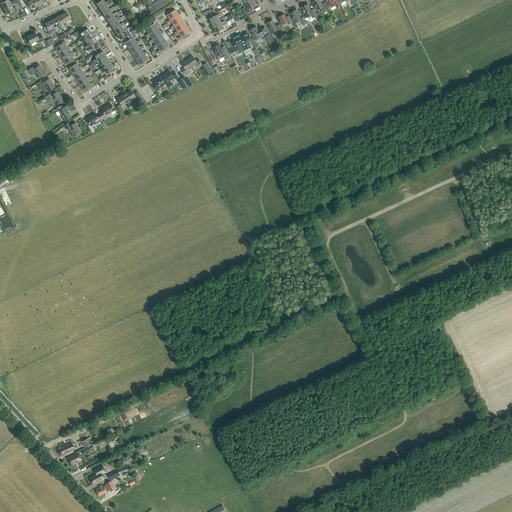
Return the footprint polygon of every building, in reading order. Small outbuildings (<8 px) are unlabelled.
[(12,5),(15,3),(18,2),(16,0),(13,0),(10,2),(9,0),(5,0),(1,3),(4,9),(11,4),(12,5)] [(33,0),(30,0),(27,2),(31,9),(37,6),(33,0)] [(96,3),(100,9),(106,4),(107,5),(110,3),(109,2),(111,1),(110,0),(107,0),(107,1),(105,2),(103,0),(97,0),(99,2),(96,3)] [(168,2),(167,0),(146,0),(145,1),(148,6),(147,7),(151,13),(168,2)] [(255,6),(252,0),(251,0),(245,3),(247,6),(243,8),(246,14),(252,11),(250,8),(255,6)] [(321,8),(323,11),(328,8),(325,2),(322,4),(319,0),(314,0),(313,1),(317,10),(321,8)] [(325,0),(329,5),(330,8),(336,5),(337,8),(341,6),(337,0),(325,0)] [(15,7),(13,8),(12,5),(11,4),(4,9),(7,14),(9,13),(11,16),(16,14),(14,10),(16,9),(15,7)] [(100,9),(103,14),(110,9),(111,11),(114,9),(112,6),(109,8),(107,5),(106,4),(100,9)] [(317,16),(314,9),(311,10),(308,4),(301,7),(307,17),(311,15),(313,18),(317,16)] [(103,14),(106,19),(113,14),(114,16),(117,14),(116,12),(113,14),(111,11),(110,9),(103,14)] [(167,21),(168,22),(179,15),(175,10),(167,15),(170,19),(167,21)] [(209,18),(211,23),(220,19),(218,16),(222,14),(221,12),(220,10),(216,12),(217,14),(209,18)] [(303,25),(305,24),(306,26),(305,27),(306,28),(309,27),(307,23),(304,17),(301,18),(297,10),(290,13),(295,22),(293,22),(296,28),(303,25)] [(67,12),(61,14),(65,22),(63,22),(65,26),(67,25),(65,21),(70,19),(67,12)] [(62,27),(61,25),(62,25),(61,23),(63,22),(65,22),(61,14),(56,17),(59,24),(58,25),(59,28),(62,27)] [(106,19),(110,24),(117,19),(118,21),(121,19),(119,17),(118,16),(115,18),(114,16),(113,14),(106,19)] [(292,22),(289,15),(286,17),(285,14),(279,17),(283,25),(287,22),(288,24),(292,22)] [(182,21),(179,15),(168,22),(168,23),(171,21),(174,25),(171,27),(172,28),(182,21)] [(52,28),(54,31),(56,30),(54,27),(58,25),(59,24),(56,17),(50,20),(54,27),(52,28)] [(110,24),(113,29),(120,25),(121,26),(124,24),(123,22),(120,24),(118,21),(117,19),(110,24)] [(211,23),(214,28),(225,22),(224,20),(221,22),(220,19),(211,23)] [(49,30),(52,28),(54,27),(50,20),(44,23),(48,30),(47,31),(49,34),(51,33),(49,30)] [(273,32),(277,30),(279,35),(280,34),(281,37),(284,35),(282,30),(279,24),(277,26),(275,23),(274,24),(273,20),(267,23),(270,29),(271,29),(273,32)] [(186,26),(182,21),(172,28),(172,29),(175,27),(177,31),(175,32),(175,33),(186,26)] [(225,22),(214,28),(216,33),(224,29),(223,26),(226,24),(225,22)] [(146,35),(147,36),(157,29),(154,23),(146,28),(149,33),(146,35)] [(128,29),(126,27),(124,24),(121,26),(120,25),(113,29),(117,34),(124,30),(125,31),(128,29)] [(175,33),(176,34),(179,32),(181,36),(178,38),(179,40),(182,38),(182,37),(190,32),(186,26),(175,33)] [(267,32),(264,27),(258,30),(256,26),(250,30),(255,39),(261,36),(267,32)] [(80,33),(81,36),(78,38),(79,40),(91,32),(87,28),(81,32),(79,29),(73,33),(75,36),(80,33)] [(132,36),(130,32),(129,32),(129,31),(128,29),(125,31),(124,30),(117,34),(120,40),(127,35),(128,38),(132,36)] [(161,35),(157,29),(147,36),(147,37),(150,35),(153,39),(150,41),(150,42),(161,35)] [(44,40),(41,34),(37,35),(35,32),(26,37),(30,43),(37,40),(39,43),(44,40)] [(81,42),(81,41),(84,39),(86,42),(94,37),(91,32),(79,40),(81,42)] [(241,33),(236,36),(244,51),(250,47),(249,44),(250,44),(249,41),(248,38),(245,39),(242,34),(241,33)] [(125,42),(129,48),(135,43),(136,43),(139,41),(139,40),(136,42),(133,38),(136,36),(135,34),(132,36),(133,37),(125,42)] [(165,40),(161,35),(150,42),(151,42),(154,40),(156,44),(153,46),(154,47),(165,40)] [(229,48),(227,49),(230,54),(232,53),(234,52),(237,50),(243,51),(244,51),(236,36),(230,38),(232,42),(234,45),(231,47),(229,48)] [(84,47),(86,49),(97,41),(94,37),(86,42),(87,45),(84,47)] [(55,47),(59,53),(69,47),(68,45),(66,47),(64,44),(66,43),(64,40),(62,41),(62,42),(55,47)] [(154,48),(157,46),(160,50),(157,52),(158,54),(161,52),(161,51),(168,46),(165,40),(154,47),(154,48)] [(86,49),(87,50),(90,48),(92,51),(100,46),(97,41),(86,49)] [(129,48),(132,53),(140,48),(143,47),(142,46),(140,48),(137,44),(140,42),(139,41),(136,43),(135,43),(129,48)] [(213,47),(215,53),(218,59),(224,56),(225,60),(230,58),(224,46),(221,47),(220,44),(213,47)] [(59,53),(62,59),(72,52),(72,51),(70,52),(68,49),(70,48),(69,47),(59,53)] [(132,53),(136,59),(147,52),(147,51),(143,53),(141,49),(144,47),(143,47),(140,48),(132,53)] [(262,61),(265,60),(258,47),(255,49),(262,61)] [(94,60),(90,62),(91,64),(95,62),(105,55),(102,50),(95,55),(96,58),(94,60)] [(73,54),(72,52),(62,59),(66,64),(74,59),(72,55),(73,54)] [(144,55),(146,54),(148,56),(149,55),(147,52),(136,59),(140,65),(148,60),(144,55)] [(105,55),(95,62),(96,64),(99,62),(101,64),(108,59),(105,55)] [(192,55),(187,59),(192,67),(195,64),(197,67),(202,64),(198,58),(195,60),(192,55)] [(97,71),(95,72),(96,74),(101,71),(111,64),(108,59),(101,64),(102,67),(99,69),(100,69),(97,71)] [(182,69),(186,75),(190,72),(189,69),(192,67),(187,59),(182,62),(185,67),(182,69)] [(69,68),(72,73),(82,67),(81,65),(79,66),(77,62),(69,68)] [(212,71),(207,62),(204,64),(202,65),(204,68),(201,70),(206,77),(207,76),(208,75),(210,77),(211,76),(214,74),(212,71)] [(45,73),(42,69),(39,64),(39,65),(34,69),(32,67),(28,69),(31,75),(35,72),(39,78),(45,73)] [(111,64),(101,71),(102,73),(105,71),(107,74),(114,68),(111,64)] [(72,73),(76,79),(86,73),(85,71),(83,72),(81,69),(83,68),(82,67),(72,73)] [(166,73),(162,76),(168,84),(167,84),(169,87),(173,84),(170,80),(174,77),(175,79),(178,77),(175,71),(172,73),(170,70),(166,73)] [(76,79),(80,85),(89,78),(88,76),(86,77),(85,75),(86,74),(86,73),(76,79)] [(159,88),(165,84),(166,85),(167,84),(168,84),(162,76),(158,78),(154,80),(156,83),(153,85),(156,91),(160,89),(159,88)] [(38,81),(36,83),(38,86),(41,91),(42,90),(45,88),(47,91),(54,87),(49,78),(46,80),(44,78),(38,81)] [(91,85),(91,86),(94,85),(92,82),(90,83),(88,80),(90,79),(89,78),(80,85),(83,90),(91,85)] [(186,88),(187,87),(181,78),(177,81),(183,90),(186,88)] [(125,92),(123,93),(132,107),(135,105),(133,102),(132,102),(130,100),(136,97),(131,89),(125,93),(125,92)] [(51,92),(45,96),(48,100),(52,98),(56,105),(63,100),(57,91),(57,92),(56,92),(55,90),(51,93),(51,92)] [(138,91),(134,93),(139,101),(143,99),(138,91)] [(130,109),(132,107),(123,93),(121,94),(122,95),(117,98),(122,106),(127,102),(128,105),(127,105),(130,109)] [(102,111),(99,113),(103,119),(106,117),(106,116),(115,110),(110,103),(104,106),(100,108),(102,111)] [(120,114),(124,111),(119,104),(116,106),(120,114)] [(71,111),(67,105),(58,111),(65,121),(71,117),(68,113),(71,111)] [(100,121),(103,119),(99,113),(96,115),(95,112),(91,115),(86,119),(90,126),(100,120),(100,121)] [(81,132),(77,126),(77,125),(75,122),(71,125),(69,122),(63,125),(66,129),(68,128),(74,136),(81,132)] [(118,439),(117,438),(118,437),(117,434),(122,432),(121,430),(114,434),(115,434),(106,439),(108,444),(118,439)] [(92,444),(91,442),(92,442),(91,438),(89,439),(88,438),(81,441),(83,445),(84,445),(85,447),(92,444)] [(65,454),(75,449),(71,442),(62,447),(61,446),(57,448),(61,456),(65,454)] [(71,465),(82,459),(81,456),(82,455),(87,453),(86,452),(92,449),(91,446),(79,452),(67,457),(71,465)] [(132,460),(133,459),(130,455),(129,455),(124,458),(127,463),(132,460)] [(116,471),(107,475),(110,480),(125,472),(139,465),(137,463),(124,469),(123,467),(122,468),(116,471)] [(93,484),(104,478),(102,474),(106,472),(102,465),(93,470),(95,474),(89,477),(93,484)] [(95,489),(98,496),(107,492),(107,491),(109,490),(110,491),(115,489),(111,481),(106,483),(107,484),(104,485),(102,485),(98,486),(99,487),(95,489)]
